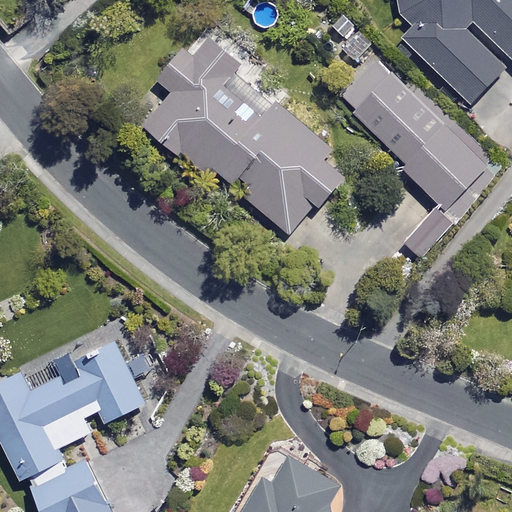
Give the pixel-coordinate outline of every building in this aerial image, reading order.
[(473,24),(511,58),(511,0),(399,0),(401,13),(417,27),(404,42),(473,103),(507,64),(468,29),(473,24)] [(244,63),(209,35),(195,52),(185,44),(156,78),(172,91),(145,124),(206,175),(212,168),(290,233),(316,202),(320,205),(346,174),(326,158),(333,149),(238,70),(244,63)] [(381,55),(344,94),(358,107),(355,111),(401,155),(396,160),(446,208),(491,162),(381,55)] [(0,434),(21,478),(30,473),(36,486),(32,488),(43,511),(113,511),(88,459),(66,470),(57,450),(111,423),(110,420),(146,402),(116,342),(74,363),(78,371),(34,392),(23,371),(0,382),(0,434)] [(323,511),(340,483),(291,454),(274,482),(265,477),(244,511),(323,511)]
